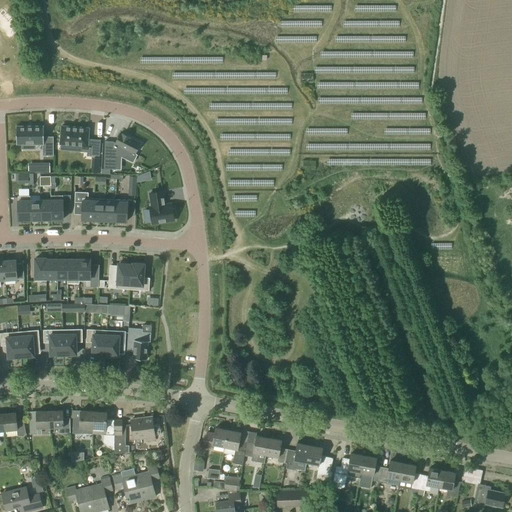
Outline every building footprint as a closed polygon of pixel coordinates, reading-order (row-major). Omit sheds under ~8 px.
[(53,156),(53,137),(43,137),(43,125),(16,126),(16,145),(43,145),(43,156),(53,156)] [(59,127),(57,147),(58,147),(81,149),(80,154),(87,155),(87,157),(98,158),(99,142),(90,141),(90,145),(87,145),(88,129),(59,127)] [(105,141),(103,169),(110,170),(115,170),(116,157),(116,154),(121,154),(124,149),(134,155),(135,155),(141,144),(130,138),(122,133),(122,134),(120,133),(115,143),(112,142),(105,141)] [(39,163),(39,173),(50,173),(50,163),(39,163)] [(137,177),(137,183),(151,181),(150,172),(137,177)] [(28,174),(18,174),(19,183),(28,183),(28,174)] [(51,177),(40,177),(40,186),(47,186),(51,183),(51,177)] [(136,177),(129,177),(128,195),(135,196),(136,177)] [(149,207),(152,224),(174,221),(174,216),(177,215),(176,208),(173,208),(172,204),(165,205),(163,191),(150,193),(152,206),(149,207)] [(63,196),(51,196),(51,198),(51,221),(63,221),(63,196)] [(29,200),(29,197),(18,197),(18,222),(30,221),(29,200)] [(51,221),(51,198),(40,199),(41,221),(51,221)] [(82,198),(81,220),(82,220),(93,221),(94,201),(94,199),(82,198)] [(29,200),(30,221),(41,221),(40,199),(29,200)] [(115,221),(116,200),(105,199),(105,202),(104,221),(115,221)] [(115,221),(127,222),(127,200),(116,200),(115,221)] [(105,202),(104,202),(94,201),(93,221),(104,221),(105,202)] [(35,281),(46,281),(46,258),(46,256),(33,256),(33,279),(35,279),(35,281)] [(46,279),(57,279),(57,258),(46,258),(46,281),(46,279)] [(67,284),(68,284),(68,258),(57,258),(57,279),(67,279),(67,284)] [(68,284),(78,284),(78,258),(68,258),(68,284)] [(78,258),(78,284),(79,284),(79,281),(85,281),(85,287),(90,287),(90,281),(90,280),(91,280),(91,274),(91,258),(78,258)] [(17,279),(15,260),(3,261),(3,262),(5,280),(17,279)] [(131,261),(131,263),(129,290),(149,291),(150,278),(143,278),(144,262),(131,261)] [(115,277),(109,277),(108,288),(129,290),(131,263),(116,262),(115,277)] [(90,281),(90,287),(98,287),(99,275),(91,274),(91,280),(90,280),(90,281)] [(158,299),(147,298),(147,306),(158,307),(158,299)] [(143,329),(129,328),(127,342),(133,343),(132,358),(147,359),(148,342),(150,342),(151,333),(142,332),(143,329)] [(82,342),(82,329),(62,330),(63,355),(67,355),(67,356),(74,356),(74,354),(76,354),(76,342),(82,342)] [(106,331),(87,329),(86,342),(93,343),(92,355),(105,355),(106,331)] [(39,343),(38,330),(18,332),(20,357),(25,356),(25,358),(32,357),(32,356),(33,356),(32,344),(39,343)] [(62,330),(43,330),(43,343),(50,343),(50,355),(63,355),(62,330)] [(125,345),(126,332),(106,331),(105,355),(109,356),(109,357),(116,358),(116,356),(118,356),(118,344),(125,345)] [(18,332),(0,333),(0,345),(0,346),(6,346),(7,358),(20,357),(18,332)] [(37,429),(50,428),(49,411),(36,412),(36,419),(29,419),(30,435),(38,435),(37,429)] [(49,411),(50,428),(58,428),(58,434),(70,434),(70,418),(63,419),(62,411),(49,411)] [(92,435),(93,412),(80,411),(80,419),(73,419),(72,434),(92,435)] [(114,448),(114,420),(106,420),(107,412),(93,412),(92,435),(103,435),(103,443),(107,448),(114,448)] [(2,414),(4,431),(17,430),(17,436),(25,435),(24,420),(16,421),(15,413),(2,414)] [(153,425),(152,417),(151,417),(151,419),(145,420),(145,418),(131,420),(133,436),(146,435),(147,441),(155,440),(154,435),(160,435),(159,424),(153,425)] [(114,420),(114,448),(114,453),(129,453),(129,446),(126,446),(126,428),(122,428),(122,420),(114,420)] [(225,447),(228,430),(215,428),(214,435),(207,433),(205,447),(211,448),(212,445),(225,447)] [(241,433),(228,430),(228,431),(225,447),(223,454),(234,455),(232,464),(242,465),(244,456),(247,442),(239,440),(241,433)] [(254,443),(247,442),(244,456),(251,457),(251,461),(258,462),(260,454),(265,455),(269,438),(256,436),(254,443)] [(269,438),(265,455),(278,457),(277,462),(283,463),(286,450),(280,449),(281,441),(269,438)] [(306,463),(309,446),(296,444),(295,451),(289,450),(287,464),(293,465),(294,461),(306,463)] [(309,446),(306,463),(318,465),(316,479),(330,482),(332,472),(330,472),(333,458),(320,456),(322,448),(309,446)] [(359,479),(363,456),(350,454),(349,460),(342,458),(339,475),(359,479)] [(376,458),(363,456),(359,479),(360,479),(358,486),(370,488),(372,481),(378,482),(381,468),(374,466),(376,458)] [(203,472),(204,461),(195,460),(193,471),(203,472)] [(381,468),(378,482),(398,486),(399,480),(403,463),(390,461),(388,469),(381,468)] [(417,489),(420,475),(414,474),(415,466),(403,463),(399,480),(412,482),(411,488),(417,489)] [(135,475),(142,501),(155,497),(151,480),(159,478),(156,466),(148,468),(149,472),(135,475)] [(480,478),(482,471),(465,467),(464,474),(480,478)] [(439,487),(442,471),(429,468),(427,476),(420,475),(417,489),(429,492),(430,486),(439,487)] [(218,480),(220,470),(208,469),(207,478),(218,480)] [(442,471),(439,487),(447,489),(446,495),(457,497),(460,482),(453,481),(455,473),(442,471)] [(142,501),(135,475),(122,479),(121,475),(113,477),(116,489),(124,487),(128,504),(142,501)] [(224,480),(224,482),(225,482),(224,489),(227,490),(236,491),(238,491),(239,478),(224,476),(224,480)] [(89,487),(94,511),(96,511),(109,509),(104,492),(112,490),(109,478),(101,480),(102,484),(89,487)] [(214,481),(213,488),(224,489),(225,482),(224,482),(214,481)] [(502,507),(505,494),(489,490),(490,487),(478,485),(475,500),(485,502),(485,504),(502,507)] [(94,511),(89,487),(75,491),(74,487),(66,489),(69,501),(77,499),(80,511),(94,511)] [(28,497),(25,488),(2,494),(6,510),(23,505),(25,511),(30,511),(43,509),(39,494),(28,497)] [(277,508),(307,507),(307,490),(276,491),(277,508)] [(240,493),(228,495),(229,500),(215,502),(216,511),(229,511),(237,511),(242,510),(240,493)]
